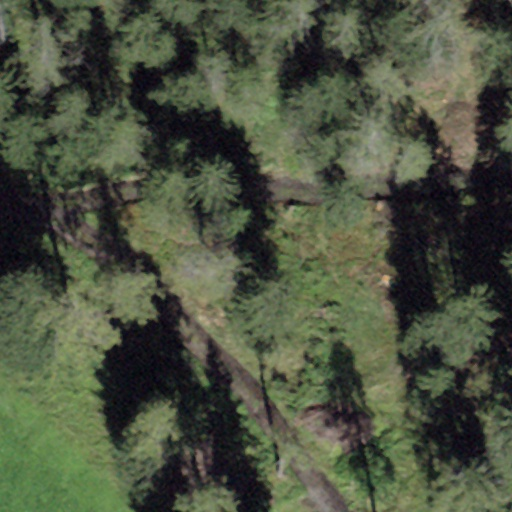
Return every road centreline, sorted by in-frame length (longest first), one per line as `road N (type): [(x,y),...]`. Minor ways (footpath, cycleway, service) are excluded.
road 1 (track): [(0,198),(115,220),(283,370),(332,511)]
road 2 (track): [(115,220),(511,159)]
